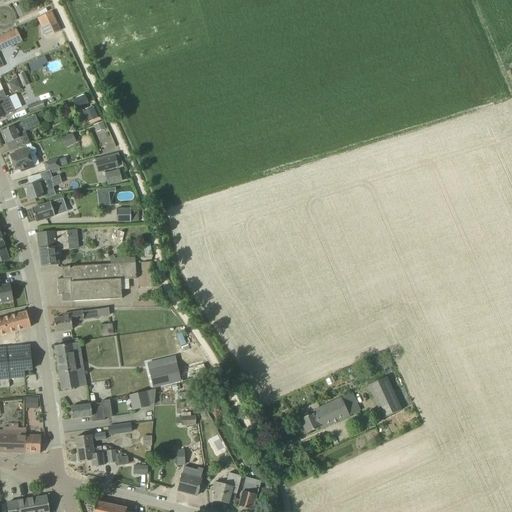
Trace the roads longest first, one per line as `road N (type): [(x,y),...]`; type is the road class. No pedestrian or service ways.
road 1 (track): [(265,455),(164,283),(147,207),(54,0)]
road 2 (residential): [(61,476),(34,293),(0,175)]
road 3 (residential): [(192,511),(61,476)]
